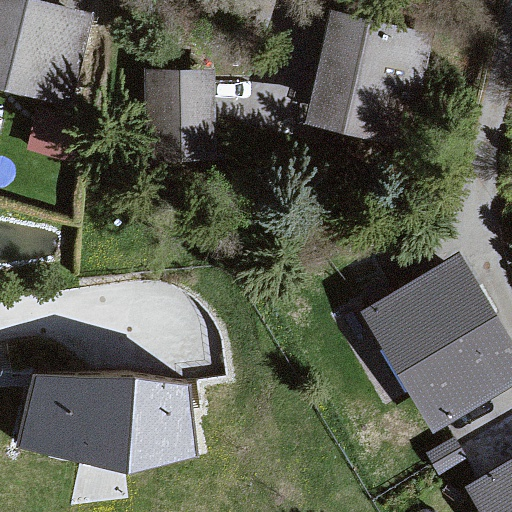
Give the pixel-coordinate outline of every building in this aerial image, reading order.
[(0,0),(0,100),(53,117),(80,22),(9,0),(0,0)] [(425,42),(316,15),(285,131),(395,161),(425,42)] [(204,78),(133,76),(128,174),(203,180),(204,78)] [(511,370),(444,265),(339,322),(422,441),(511,380),(511,370)] [(221,415),(55,407),(52,468),(218,477),(221,415)] [(511,511),(511,461),(452,495),(463,511),(511,511)]
